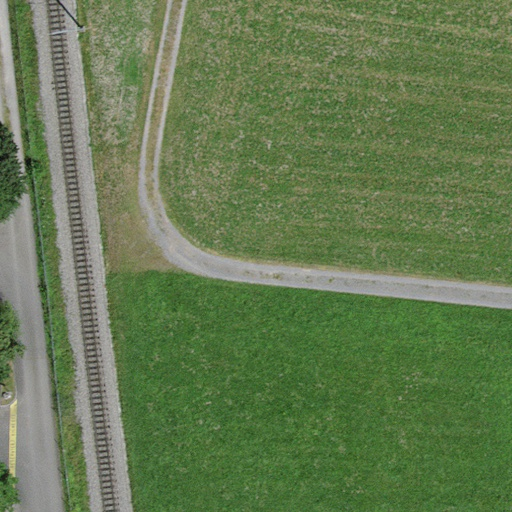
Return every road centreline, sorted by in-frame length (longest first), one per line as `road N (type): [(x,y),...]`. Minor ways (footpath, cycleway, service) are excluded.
road 1 (track): [(175,0),(147,171),(152,217),(174,255),(195,266),(511,299)]
road 2 (track): [(0,39),(22,249)]
